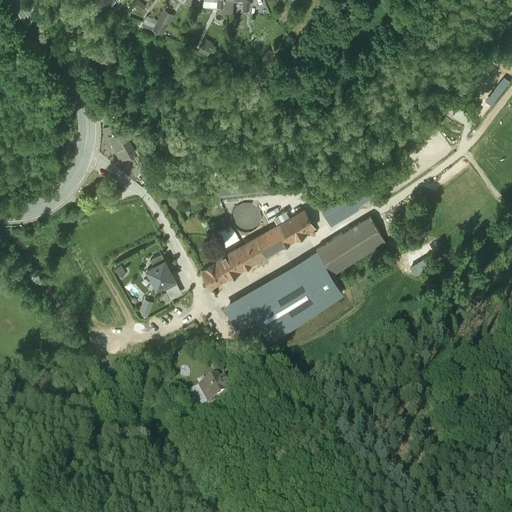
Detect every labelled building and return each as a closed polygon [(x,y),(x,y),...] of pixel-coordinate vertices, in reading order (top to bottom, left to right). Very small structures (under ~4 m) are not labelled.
[(167,23),(175,4),(165,0),(163,0),(156,18),(167,23)] [(121,121),(114,109),(101,117),(106,125),(104,126),(120,154),(134,147),(120,121),(121,121)] [(470,115),(464,122),(470,127),(476,119),(470,115)] [(348,185),(318,202),(326,218),(363,198),(371,213),(379,208),(370,193),(369,193),(362,181),(348,185)] [(260,203),(268,217),(280,210),(273,197),(260,203)] [(245,233),(263,217),(247,199),(229,215),(245,233)] [(314,228),(304,210),(295,215),(303,228),(296,231),(300,237),(307,233),(314,228)] [(295,215),(217,258),(218,260),(223,268),(235,262),(239,269),(295,239),(295,240),(300,237),(296,231),(303,228),(295,215)] [(305,269),(252,298),(226,313),(235,329),(261,314),(265,322),(318,293),(314,285),(331,276),(332,278),(385,249),(370,221),(316,251),(322,260),(305,269)] [(155,264),(164,259),(160,252),(151,257),(155,264)] [(164,282),(174,277),(164,259),(155,264),(147,268),(157,286),(164,282)] [(218,260),(202,269),(211,285),(227,276),(228,276),(240,270),(239,269),(235,262),(223,268),(218,260)] [(174,277),(164,282),(166,287),(176,282),(174,277)] [(215,380),(199,388),(209,405),(218,399),(223,407),(231,402),(230,400),(233,398),(223,381),(218,384),(215,380)] [(231,420),(208,433),(211,438),(234,425),(231,420)]
